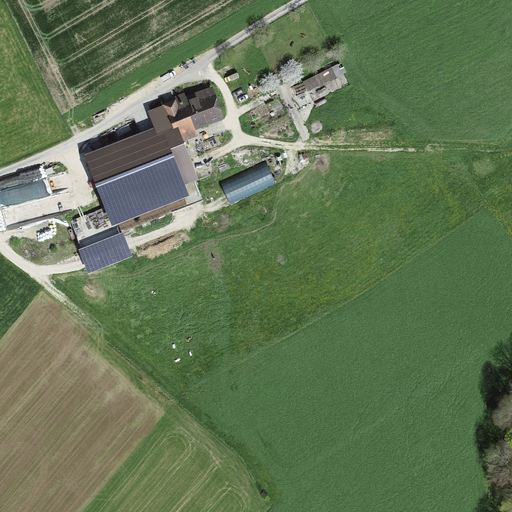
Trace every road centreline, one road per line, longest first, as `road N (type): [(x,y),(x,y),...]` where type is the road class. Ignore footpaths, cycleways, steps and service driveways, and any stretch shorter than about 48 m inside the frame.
road 1 (residential): [(0,174),(97,129),(255,26)]
road 2 (track): [(0,245),(34,269),(59,267),(219,203)]
